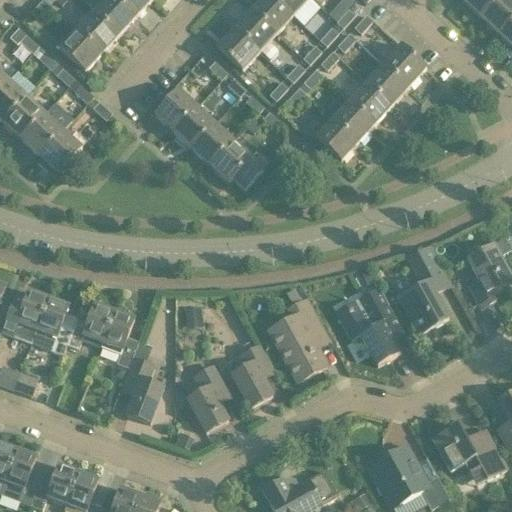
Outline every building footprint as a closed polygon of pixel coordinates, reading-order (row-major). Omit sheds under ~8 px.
[(115,0),(106,0),(94,14),(119,37),(131,24),(136,19),(115,0)] [(153,1),(151,0),(115,0),(136,19),(147,6),(153,1)] [(294,19),(273,0),(263,0),(255,9),(251,13),(277,37),(294,19)] [(273,0),(294,19),(311,1),(309,0),(273,0)] [(483,20),(501,0),(465,0),(464,2),(478,15),(483,20)] [(511,0),(501,0),(483,20),(496,33),(501,37),(511,24),(511,0)] [(43,4),(31,17),(38,22),(49,9),(43,4)] [(238,27),(235,32),(260,55),(277,37),(251,13),(238,27)] [(349,13),(337,25),(344,32),(355,19),(349,13)] [(94,14),(77,32),(102,55),(113,43),(119,37),(94,14)] [(366,19),(353,33),(360,39),(373,25),(366,19)] [(331,32),(320,44),(327,50),(344,32),(337,25),(337,26),(334,23),(328,29),(331,32)] [(511,24),(501,37),(511,47),(511,24)] [(102,55),(77,32),(59,51),(84,74),(96,61),(102,55)] [(260,55),(235,32),(222,46),(217,50),(243,74),(260,55)] [(349,38),(337,51),(344,57),(356,44),(349,38)] [(26,39),(19,46),(33,58),(40,51),(26,39)] [(327,50),(320,44),(302,63),(309,70),(327,50)] [(402,48),(384,68),(409,91),(422,76),(427,71),(402,48)] [(44,56),(38,63),(51,75),(58,68),(44,56)] [(332,56),(320,69),(327,76),(339,63),(332,56)] [(215,65),(208,72),(221,85),(228,78),(215,65)] [(298,68),(286,80),(293,87),(305,74),(298,68)] [(384,68),(367,86),(392,109),(405,95),(409,91),(384,68)] [(62,73),(56,80),(69,91),(75,84),(62,73)] [(315,74),(300,90),(308,97),(323,80),(315,74)] [(0,92),(8,83),(0,75),(0,92)] [(233,82),(227,89),(239,101),(246,94),(233,82)] [(8,83),(0,92),(0,122),(3,125),(27,100),(8,83)] [(281,86),(269,99),(276,105),(288,92),(281,86)] [(392,109),(367,86),(350,104),(375,127),(387,114),(392,109)] [(81,90),(75,97),(88,108),(94,101),(81,90)] [(308,97),(300,90),(287,105),(294,112),(308,97)] [(174,136),(198,110),(179,92),(155,118),(169,131),(174,136)] [(250,99),(244,106),(258,119),(265,111),(250,99)] [(45,117),(27,100),(3,125),(16,137),(22,142),(45,117)] [(350,104),(334,122),(359,144),(371,131),(375,127),(350,104)] [(99,106),(92,113),(106,125),(112,118),(99,106)] [(216,126),(198,110),(174,136),(187,148),(192,152),(216,126)] [(269,116),(263,123),(276,136),(283,129),(269,116)] [(45,117),(22,142),(34,154),(40,159),(63,134),(45,117)] [(359,144),(334,122),(317,140),(342,163),(356,148),(359,144)] [(234,143),(216,126),(192,152),(206,165),(210,169),(234,143)] [(63,134),(40,159),(42,160),(36,166),(48,177),(52,182),(59,176),(83,151),(63,134)] [(234,143),(210,169),(225,183),(229,187),(233,182),(245,193),(268,168),(256,156),(252,160),(234,143)] [(511,277),(495,247),(469,262),(481,283),(470,289),(482,312),(497,304),(494,297),(511,287),(511,277)] [(425,288),(400,302),(421,339),(450,323),(436,298),(452,289),(431,251),(410,262),(425,288)] [(0,338),(1,336),(2,336),(9,317),(0,313),(0,305),(6,291),(0,288),(0,338)] [(378,291),(336,314),(353,344),(362,338),(379,369),(402,356),(385,326),(394,320),(378,291)] [(10,313),(9,317),(2,336),(12,340),(11,342),(32,349),(34,344),(50,303),(30,295),(22,317),(10,313)] [(70,310),(50,303),(34,344),(53,352),(52,355),(63,359),(68,349),(72,337),(61,332),(70,310)] [(294,322),(270,335),(298,386),(328,369),(314,344),(326,338),(307,304),(290,314),(294,322)] [(72,337),(68,349),(78,353),(82,343),(102,351),(115,317),(95,309),(87,331),(76,327),(72,337)] [(202,309),(187,310),(188,328),(203,327),(202,309)] [(134,324),(115,317),(102,351),(121,359),(118,369),(129,373),(137,351),(126,346),(134,324)] [(247,370),(232,378),(251,413),(274,400),(261,377),(271,371),(260,350),(242,360),(247,370)] [(134,363),(124,389),(135,393),(126,419),(150,428),(164,391),(148,386),(153,370),(134,363)] [(118,370),(116,376),(119,381),(125,383),(128,374),(118,370)] [(203,395),(188,403),(207,437),(230,424),(217,401),(227,395),(214,371),(195,381),(203,395)] [(2,375),(0,379),(0,388),(14,394),(18,382),(2,375)] [(38,382),(22,376),(16,393),(31,399),(38,382)] [(511,424),(511,425),(500,432),(511,453),(511,399),(501,405),(511,424)] [(459,429),(434,442),(452,474),(465,467),(471,478),(481,473),(487,484),(508,473),(488,437),(469,448),(459,429)] [(0,498),(1,499),(18,454),(0,447),(0,498)] [(407,449),(368,470),(391,511),(421,496),(430,511),(435,511),(451,504),(438,481),(428,486),(407,449)] [(18,454),(1,499),(32,511),(40,488),(29,484),(37,461),(18,454)] [(52,492),(40,488),(32,511),(35,511),(44,511),(48,502),(66,509),(68,509),(79,478),(78,477),(60,470),(52,492)] [(68,509),(66,509),(64,511),(102,511),(105,504),(94,499),(99,485),(97,484),(98,482),(96,477),(85,473),(78,477),(79,478),(68,509)] [(281,483),(263,493),(273,511),(317,511),(339,500),(326,475),(299,490),(295,483),(286,480),(281,483)] [(115,511),(105,511),(102,511),(136,511),(141,500),(139,499),(122,493),(115,511)] [(141,500),(136,511),(159,511),(161,507),(159,507),(157,500),(146,496),(139,499),(141,500)]
